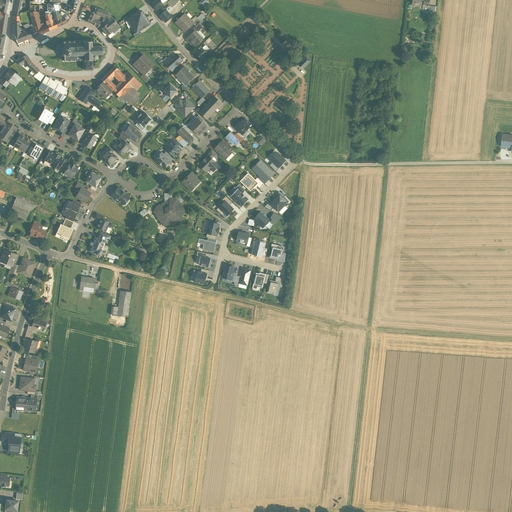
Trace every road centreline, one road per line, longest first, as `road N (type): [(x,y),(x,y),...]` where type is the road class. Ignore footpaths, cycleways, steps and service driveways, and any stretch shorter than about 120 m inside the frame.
road 1 (track): [(403,0),(347,511)]
road 2 (track): [(511,340),(354,327),(113,268)]
road 3 (track): [(61,256),(30,511)]
road 4 (track): [(511,162),(296,161)]
road 5 (residential): [(240,107),(296,161),(231,228),(221,254)]
road 6 (residential): [(47,251),(9,365),(0,422)]
road 7 (residential): [(27,47),(46,73),(96,75),(112,45),(72,22)]
road 8 (residential): [(145,0),(240,107)]
